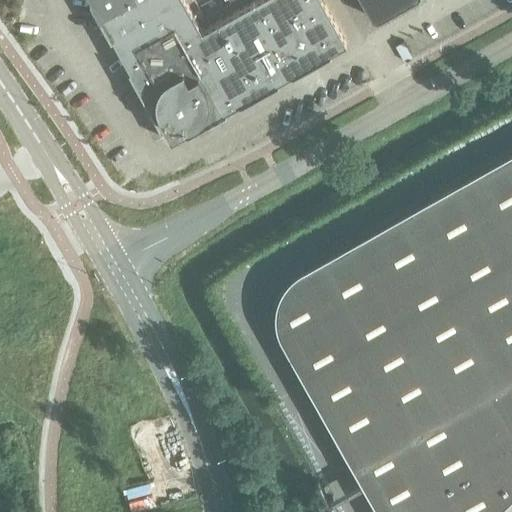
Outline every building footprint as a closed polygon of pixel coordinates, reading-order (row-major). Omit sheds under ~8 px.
[(89,0),(100,18),(132,0),(89,0)] [(112,37),(121,53),(192,13),(184,0),(132,0),(100,18),(111,37),(112,37)] [(278,82),(277,80),(291,72),(292,74),(293,73),(252,0),(218,19),(259,92),(278,82)] [(330,52),(330,51),(346,42),(322,0),(252,0),(293,73),(330,52)] [(361,0),(371,17),(377,19),(409,0),(361,0)] [(128,69),(139,88),(193,57),(201,29),(192,13),(121,53),(129,68),(128,69)] [(225,109),(239,102),(240,103),(259,92),(218,19),(201,29),(193,57),(224,112),(226,111),(225,109)] [(187,132),(224,112),(193,57),(139,88),(160,125),(161,124),(170,140),(187,131),(187,132)] [(492,511),(511,494),(511,423),(494,391),(494,390),(494,389),(511,378),(511,148),(301,268),(298,270),(296,271),(294,273),(292,274),(290,276),(288,278),(286,280),(285,282),(283,286),(281,289),(279,293),(278,296),(277,300),(276,302),(275,305),(275,308),(275,310),(275,313),(275,316),(275,318),(275,321),(276,325),(277,329),(278,331),(279,333),(281,338),(379,511),(492,511)]
